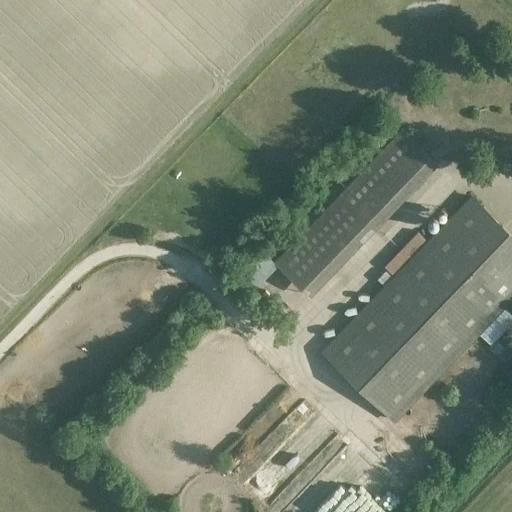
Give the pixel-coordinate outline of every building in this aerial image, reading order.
[(384,148),(419,181),(437,162),(402,129),(384,148)] [(396,419),(511,299),(511,234),(471,196),(324,349),(396,419)] [(343,260),(309,226),(278,259),(281,262),(298,278),(310,265),(325,279),(343,260)] [(388,273),(420,239),(411,231),(379,265),(388,273)] [(239,268),(254,282),(270,263),(255,250),(239,268)] [(252,298),(263,311),(276,300),(264,287),(252,298)]
